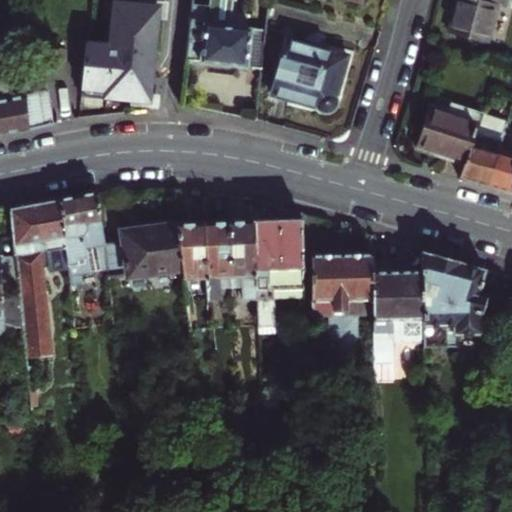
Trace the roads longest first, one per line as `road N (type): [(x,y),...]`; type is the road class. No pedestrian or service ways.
road 1 (tertiary): [(357,189),(183,151),(91,156),(0,173)]
road 2 (residential): [(357,189),(413,0)]
road 3 (tertiary): [(511,232),(357,189)]
